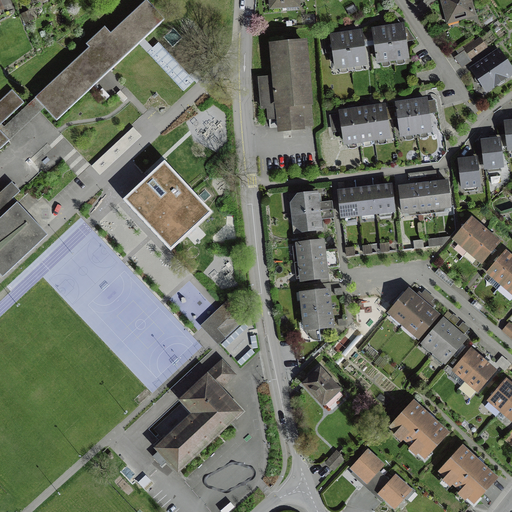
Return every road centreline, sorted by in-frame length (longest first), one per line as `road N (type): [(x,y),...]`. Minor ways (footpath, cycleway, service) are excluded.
road 1 (residential): [(247,40),(242,99),(251,190),(276,363),(305,486)]
road 2 (unclassified): [(247,40),(69,215)]
